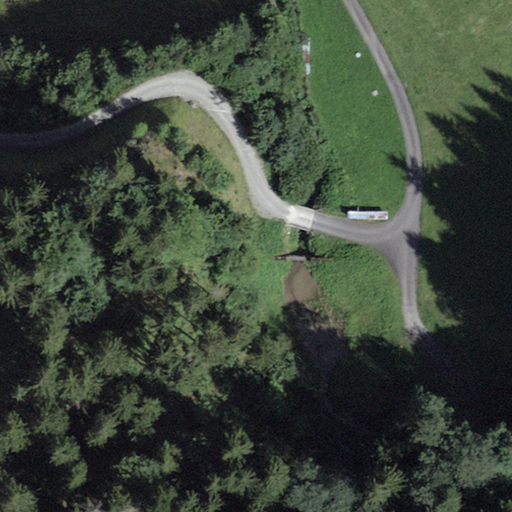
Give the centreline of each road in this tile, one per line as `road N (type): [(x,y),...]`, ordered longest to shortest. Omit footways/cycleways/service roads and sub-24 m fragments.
road 1 (track): [(398,244),(257,210),(213,102),(190,90),(166,91),(57,141),(0,145)]
road 2 (track): [(379,55),(401,118),(410,182),(398,244),(403,292),(431,346),(511,443)]
